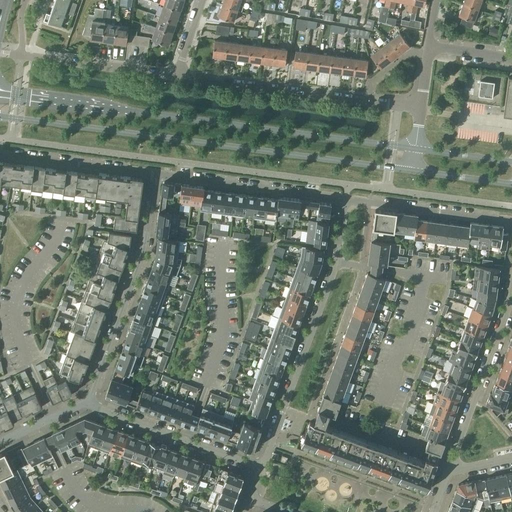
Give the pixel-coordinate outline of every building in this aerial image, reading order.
[(164,0),(165,0),(163,5),(180,11),(182,4),(183,0),(184,0),(183,0),(164,0)] [(223,1),(222,5),(237,10),(241,12),(243,6),(239,5),(240,0),(223,0),(223,1)] [(263,8),(269,10),(270,3),(270,0),(257,0),(257,1),(263,8)] [(386,23),(389,7),(390,0),(385,0),(384,7),(381,6),(378,21),(386,23)] [(395,1),(401,2),(401,0),(390,0),(389,7),(389,8),(389,10),(393,11),(395,1)] [(406,11),(411,12),(413,0),(401,0),(401,2),(408,3),(406,11)] [(413,0),(411,12),(409,21),(408,26),(419,29),(421,22),(414,20),(417,5),(424,7),(425,0),(413,0)] [(464,0),(463,4),(478,10),(481,0),(464,0)] [(67,7),(53,3),(49,14),(46,13),(43,21),(61,27),(61,26),(67,7)] [(484,12),(478,10),(463,4),(461,8),(458,16),(474,21),(476,15),(482,17),(484,12)] [(163,5),(159,17),(176,22),(179,15),(178,15),(180,11),(180,12),(180,11),(163,5)] [(237,10),(222,5),(221,9),(220,8),(217,16),(233,22),(237,10)] [(304,9),(288,6),(287,13),(303,16),(304,9)] [(89,40),(102,42),(104,24),(105,24),(106,17),(107,9),(95,8),(94,15),(89,14),(82,35),(90,36),(89,40)] [(501,13),(494,11),(492,21),(499,23),(501,13)] [(159,17),(155,28),(172,34),(175,26),(174,26),(176,23),(176,22),(159,17)] [(102,42),(113,43),(115,25),(105,24),(104,24),(102,42)] [(155,28),(145,24),(143,30),(153,33),(151,39),(168,45),(171,38),(172,34),(155,28)] [(115,25),(113,43),(126,45),(128,27),(115,25)] [(228,34),(229,27),(216,25),(215,34),(228,36),(228,34)] [(330,32),(337,33),(338,26),(331,25),(330,32)] [(338,26),(337,33),(343,34),(345,27),(338,26)] [(490,35),(496,38),(499,31),(492,28),(490,35)] [(353,36),(360,37),(362,30),(354,29),(353,36)] [(362,30),(360,37),(368,39),(369,32),(362,30)] [(399,33),(389,41),(399,54),(403,51),(409,46),(399,33)] [(220,57),(224,58),(227,42),(214,40),(212,57),(220,58),(220,57)] [(399,54),(389,41),(380,48),(390,61),(396,56),(399,54)] [(228,59),(236,60),(239,44),(227,42),(224,58),(228,58),(228,59)] [(244,60),(248,61),(250,45),(239,44),(236,60),(244,61),(244,60)] [(252,62),(260,63),(262,47),(250,45),(248,61),(252,62)] [(268,64),(272,64),(274,48),(262,47),(260,63),(268,64)] [(274,48),(272,64),(276,65),(285,66),(287,50),(274,48)] [(390,61),(380,48),(370,56),(380,69),(390,61)] [(301,68),(305,68),(307,53),(295,51),(293,67),(301,68)] [(309,69),(317,70),(319,54),(307,53),(305,68),(309,69)] [(325,71),(329,72),(331,56),(319,54),(317,70),(325,71)] [(333,72),(341,73),(343,57),(331,56),(329,72),(333,72)] [(349,74),(353,75),(355,59),(343,57),(341,73),(349,75),(349,74)] [(355,59),(353,75),(357,75),(357,76),(365,77),(368,61),(355,59)] [(511,77),(508,77),(503,116),(511,117),(511,77)] [(480,81),(478,96),(492,98),(495,82),(480,81)] [(0,184),(0,185),(10,187),(13,164),(3,163),(0,184)] [(10,187),(21,188),(24,166),(13,164),(10,187)] [(21,188),(31,190),(34,167),(24,166),(21,188)] [(31,190),(42,191),(45,168),(34,167),(31,190)] [(42,191),(53,193),(56,170),(45,168),(42,191)] [(53,193),(63,194),(66,171),(56,170),(53,193)] [(63,194),(74,196),(77,173),(66,171),(63,194)] [(74,196),(85,197),(88,174),(77,173),(74,196)] [(96,196),(99,173),(98,173),(98,175),(88,174),(85,197),(96,198),(96,196)] [(96,196),(106,198),(109,175),(99,173),(96,196)] [(106,198),(117,199),(120,176),(109,175),(106,198)] [(117,199),(127,200),(128,200),(131,178),(120,176),(117,199)] [(127,200),(125,217),(125,218),(137,219),(143,179),(131,178),(128,200),(127,200)] [(179,204),(182,184),(164,182),(162,183),(160,203),(166,203),(167,194),(180,196),(179,204)] [(179,204),(190,205),(193,186),(182,184),(179,204)] [(200,211),(203,187),(193,186),(190,205),(200,207),(200,211)] [(200,211),(211,213),(214,191),(204,190),(204,187),(203,187),(200,211)] [(211,213),(222,214),(225,192),(214,191),(211,213)] [(222,214),(232,216),(235,194),(225,192),(222,214)] [(232,216),(243,217),(246,195),(235,194),(232,216)] [(243,217),(254,218),(257,197),(246,195),(243,217)] [(254,218),(265,220),(267,198),(257,197),(254,218)] [(265,220),(275,221),(279,197),(278,197),(278,199),(267,198),(265,220)] [(276,217),(287,218),(289,198),(279,197),(275,221),(276,221),(276,217)] [(309,207),(310,201),(289,198),(287,218),(286,226),(290,227),(292,227),(293,219),(298,220),(300,206),(309,207)] [(309,220),(309,221),(328,224),(331,205),(330,204),(310,201),(309,207),(318,208),(317,221),(309,220)] [(164,213),(166,203),(160,203),(157,223),(177,226),(185,227),(185,223),(177,222),(178,214),(164,213)] [(375,210),(371,237),(376,238),(377,231),(393,233),(396,213),(375,210)] [(406,214),(396,213),(393,233),(393,231),(404,233),(406,214)] [(417,216),(406,214),(404,233),(414,234),(413,238),(414,238),(417,216)] [(125,218),(125,217),(115,216),(113,228),(136,231),(137,219),(125,218)] [(417,216),(414,238),(425,240),(427,221),(417,220),(417,216)] [(309,221),(307,232),(327,234),(328,224),(309,221)] [(438,223),(427,221),(425,240),(435,241),(438,223)] [(175,237),(177,226),(157,223),(155,234),(175,237)] [(448,224),(438,223),(435,241),(446,243),(448,224)] [(470,227),(459,225),(457,244),(467,245),(470,223),(470,227)] [(481,224),(470,223),(467,245),(468,246),(468,242),(478,243),(478,247),(481,224)] [(459,225),(448,224),(446,243),(457,244),(459,225)] [(492,226),(481,224),(478,247),(489,248),(492,226)] [(503,227),(492,226),(489,248),(489,249),(490,245),(500,246),(499,250),(505,251),(508,234),(502,233),(503,227)] [(108,232),(107,241),(129,249),(131,235),(108,232)] [(327,234),(307,232),(306,243),(325,245),(327,234)] [(371,237),(369,252),(388,255),(389,244),(376,242),(376,238),(371,237)] [(158,238),(156,249),(178,252),(180,241),(158,238)] [(104,240),(100,250),(125,259),(129,249),(107,241),(104,240)] [(300,257),(322,263),(323,249),(301,246),(300,257)] [(156,249),(155,258),(177,264),(178,252),(156,249)] [(100,250),(96,260),(122,269),(125,259),(100,250)] [(388,255),(369,252),(368,263),(371,264),(372,265),(372,264),(381,265),(381,266),(382,266),(382,265),(387,266),(388,255)] [(300,257),(296,267),(317,275),(322,263),(300,257)] [(155,258),(152,267),(172,275),(177,264),(155,258)] [(96,260),(92,270),(118,280),(122,269),(96,260)] [(475,266),(474,278),(498,281),(499,269),(475,266)] [(152,267),(148,277),(169,285),(172,275),(152,267)] [(296,267),(293,277),(313,285),(317,275),(296,267)] [(92,270),(89,280),(114,290),(118,280),(92,270)] [(367,273),(363,284),(381,290),(385,279),(381,278),(381,275),(380,275),(380,278),(371,274),(370,273),(370,274),(367,273)] [(148,277),(144,288),(165,295),(169,285),(148,277)] [(293,277),(289,287),(310,295),(313,285),(293,277)] [(474,278),(472,289),(496,292),(498,281),(474,278)] [(89,280),(85,290),(111,299),(114,290),(89,280)] [(363,284),(360,294),(377,300),(381,290),(363,284)] [(289,287),(285,298),(306,305),(310,295),(289,287)] [(144,288),(141,298),(161,305),(165,295),(144,288)] [(477,290),(476,299),(495,304),(496,299),(495,299),(496,292),(472,289),(477,290)] [(85,290),(81,301),(107,310),(111,299),(85,290)] [(360,294),(356,304),(374,310),(377,300),(360,294)] [(141,298),(137,308),(158,316),(161,305),(141,298)] [(285,298),(282,308),(302,315),(306,305),(285,298)] [(472,308),(491,315),(493,308),(494,308),(495,304),(476,299),(473,308),(472,308)] [(81,301),(78,311),(103,320),(107,310),(81,301)] [(356,304),(352,314),(370,320),(374,310),(356,304)] [(137,308),(133,318),(154,326),(158,316),(137,308)] [(282,308),(278,318),(299,325),(302,315),(282,308)] [(472,308),(468,319),(487,325),(491,315),(472,308)] [(78,311),(74,321),(99,330),(103,320),(78,311)] [(352,314),(349,324),(366,331),(370,320),(352,314)] [(133,318),(129,328),(150,336),(154,326),(133,318)] [(278,318),(274,328),(295,336),(299,325),(278,318)] [(468,319),(464,329),(483,336),(487,325),(468,319)] [(74,321),(70,331),(96,340),(99,330),(74,321)] [(349,324),(345,334),(362,341),(366,331),(349,324)] [(129,328),(126,338),(146,346),(150,336),(129,328)] [(274,328),(270,338),(291,346),(295,336),(274,328)] [(464,329),(460,340),(479,347),(483,336),(464,329)] [(70,332),(70,343),(92,351),(96,340),(70,331),(70,332)] [(345,334),(341,344),(359,351),(362,341),(345,334)] [(126,338),(122,349),(143,356),(146,346),(126,338)] [(270,338),(267,349),(287,356),(291,346),(270,338)] [(453,349),(452,349),(475,358),(479,347),(460,340),(456,350),(453,349)] [(70,343),(66,354),(88,362),(92,351),(70,343)] [(341,344),(337,355),(355,361),(359,351),(341,344)] [(118,359),(136,365),(140,367),(144,357),(143,356),(122,349),(118,359)] [(267,349),(263,359),(284,366),(287,356),(267,349)] [(452,349),(449,360),(471,368),(475,358),(452,349)] [(511,355),(506,353),(502,364),(511,367),(511,355)] [(66,354),(63,364),(84,371),(88,362),(66,354)] [(337,355),(334,365),(351,371),(355,361),(337,355)] [(118,359),(115,369),(132,375),(136,365),(118,359)] [(263,359),(259,369),(280,376),(284,366),(263,359)] [(452,362),(448,372),(467,379),(471,368),(449,360),(448,360),(452,362)] [(35,366),(38,370),(46,366),(44,361),(35,366)] [(59,374),(67,377),(81,382),(84,371),(63,364),(59,374)] [(511,367),(502,364),(498,374),(511,378),(511,367)] [(334,365),(330,375),(348,381),(351,371),(334,365)] [(105,396),(115,400),(122,383),(117,381),(120,371),(132,376),(132,375),(115,369),(105,396)] [(259,369),(256,379),(276,387),(280,376),(259,369)] [(158,373),(150,371),(147,378),(155,381),(158,373)] [(448,372),(444,383),(463,390),(467,379),(448,372)] [(511,378),(498,374),(494,384),(511,390),(511,378)] [(330,375),(326,385),(344,391),(348,381),(330,375)] [(57,386),(53,376),(43,381),(53,402),(62,397),(57,386)] [(65,382),(57,386),(62,397),(77,390),(81,382),(67,377),(65,382)] [(256,379),(252,389),(273,397),(276,387),(256,379)] [(115,400),(136,407),(142,390),(138,402),(128,398),(132,387),(122,383),(115,400)] [(437,392),(459,400),(463,390),(444,383),(441,393),(437,392)] [(490,393),(489,394),(511,402),(511,401),(507,399),(511,390),(494,384),(491,393),(490,393)] [(326,385),(323,395),(340,402),(344,391),(326,385)] [(32,386),(22,391),(32,411),(42,407),(32,386)] [(252,389),(248,399),(269,407),(273,397),(252,389)] [(136,407),(146,411),(154,390),(153,390),(152,394),(142,390),(136,407)] [(146,411),(156,415),(164,394),(154,390),(146,411)] [(22,391),(13,395),(22,416),(32,411),(22,391)] [(437,392),(433,403),(455,411),(459,400),(437,392)] [(156,415),(166,419),(174,398),(164,394),(156,415)] [(511,402),(489,394),(486,404),(492,407),(491,410),(496,416),(503,411),(507,412),(511,402)] [(2,400),(3,404),(4,404),(12,421),(22,416),(13,395),(2,400)] [(318,410),(329,414),(335,416),(340,402),(323,395),(321,400),(323,401),(321,405),(319,405),(317,410),(318,410)] [(230,404),(237,407),(240,399),(232,396),(230,404)] [(166,419),(177,422),(184,401),(174,398),(166,419)] [(251,401),(248,411),(265,417),(269,407),(248,399),(248,400),(251,401)] [(192,428),(206,433),(213,412),(203,408),(200,416),(196,415),(192,414),(195,405),(184,401),(177,422),(192,428)] [(433,403),(429,414),(452,422),(455,411),(433,403)] [(4,404),(3,404),(0,405),(0,419),(4,429),(14,424),(12,421),(4,404)] [(329,414),(318,410),(316,416),(314,423),(309,422),(306,430),(306,429),(304,435),(303,439),(300,444),(330,455),(335,456),(335,458),(352,464),(352,462),(357,464),(356,465),(406,483),(406,484),(407,484),(407,483),(412,485),(411,486),(413,487),(413,485),(417,487),(417,488),(418,489),(419,488),(427,491),(433,476),(432,475),(437,462),(436,462),(435,461),(435,462),(434,461),(427,459),(427,458),(426,458),(425,458),(423,463),(420,462),(324,427),(329,414)] [(244,422),(240,433),(257,440),(265,417),(248,411),(259,415),(255,427),(244,422)] [(206,433),(216,437),(223,416),(213,412),(206,433)] [(433,415),(429,426),(448,432),(452,422),(429,414),(433,415)] [(216,437),(226,440),(233,419),(223,416),(216,437)] [(85,430),(89,442),(92,433),(96,423),(84,419),(72,424),(77,434),(85,430)] [(233,419),(226,440),(253,450),(257,440),(240,433),(238,438),(228,435),(234,420),(233,419)] [(98,449),(107,427),(96,423),(92,433),(89,442),(99,445),(98,449)] [(80,441),(77,434),(72,424),(62,429),(70,446),(80,441)] [(429,426),(425,437),(444,443),(448,432),(429,426)] [(98,449),(109,453),(117,431),(107,427),(98,449)] [(60,451),(70,446),(62,429),(52,434),(51,435),(52,435),(56,444),(57,444),(60,451)] [(109,453),(120,457),(128,435),(117,431),(109,453)] [(120,457),(130,461),(139,439),(128,435),(120,457)] [(444,443),(425,437),(429,438),(425,448),(429,450),(430,450),(438,453),(439,454),(439,453),(440,454),(444,443)] [(44,438),(33,443),(41,460),(52,455),(48,448),(49,448),(49,447),(48,448),(44,439),(45,439),(44,438)] [(130,461),(141,465),(149,442),(139,439),(130,461)] [(141,465),(152,469),(160,446),(149,442),(141,465)] [(41,460),(33,443),(23,448),(31,464),(41,460)] [(154,465),(164,469),(171,450),(160,446),(152,469),(154,465)] [(164,469),(175,473),(181,454),(171,450),(164,469)] [(0,454),(0,477),(16,470),(16,469),(15,470),(6,452),(0,454)] [(183,480),(184,481),(192,458),(181,454),(175,473),(185,477),(183,480)] [(192,458),(184,481),(195,485),(193,489),(197,490),(200,481),(197,480),(203,462),(192,458)] [(220,469),(216,480),(239,488),(243,477),(220,469)] [(0,482),(3,488),(21,480),(16,470),(0,477),(0,482)] [(506,475),(495,477),(500,500),(511,498),(506,475)] [(495,477),(485,479),(487,490),(486,490),(489,503),(500,500),(495,477)] [(458,484),(456,490),(474,497),(475,492),(486,490),(487,490),(485,479),(475,481),(474,481),(458,484)] [(3,488),(8,498),(26,489),(21,480),(3,488)] [(216,480),(212,491),(235,499),(239,488),(216,480)] [(10,505),(13,509),(30,498),(26,489),(8,498),(11,505),(10,505)] [(456,490),(452,500),(474,508),(474,507),(470,506),(474,497),(456,490)] [(216,492),(212,503),(231,510),(235,499),(212,491),(216,492)] [(27,511),(36,505),(30,498),(13,509),(14,511),(27,511)] [(452,500),(448,511),(452,511),(472,511),(474,508),(452,500)] [(230,511),(231,510),(212,503),(208,511),(230,511)]
